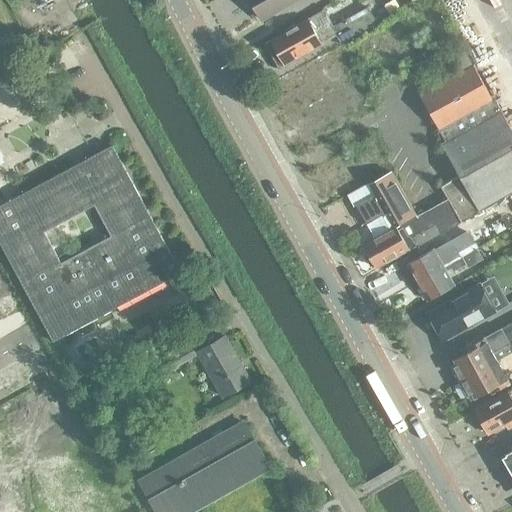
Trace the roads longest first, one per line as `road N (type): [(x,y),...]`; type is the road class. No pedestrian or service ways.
road 1 (tertiary): [(456,511),(178,0)]
road 2 (unclassified): [(354,511),(82,45)]
